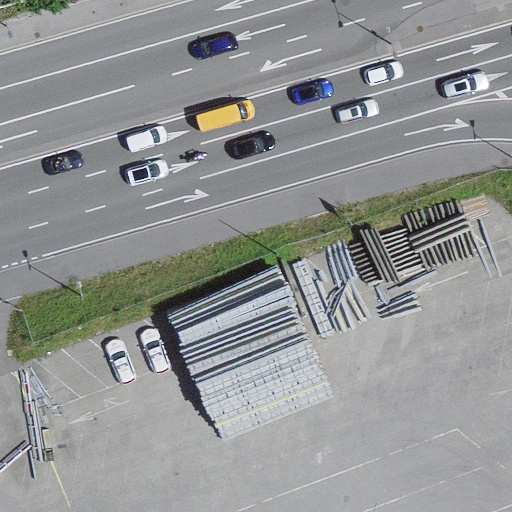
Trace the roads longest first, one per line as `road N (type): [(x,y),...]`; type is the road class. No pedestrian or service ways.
road 1 (primary): [(0,202),(410,85)]
road 2 (primary): [(318,0),(0,91)]
